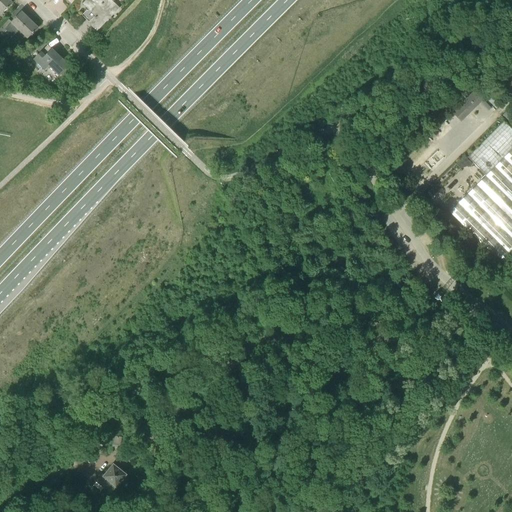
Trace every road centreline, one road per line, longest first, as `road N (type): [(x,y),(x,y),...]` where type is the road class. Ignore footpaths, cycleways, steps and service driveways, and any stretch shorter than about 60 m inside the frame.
road 1 (trunk): [(0,297),(290,0)]
road 2 (trunk): [(254,0),(0,260)]
road 3 (unclassified): [(472,305),(424,256),(337,124)]
road 4 (unclassified): [(337,124),(472,41),(511,4)]
